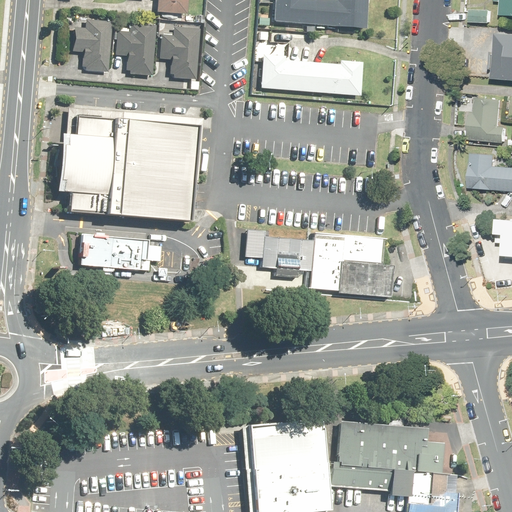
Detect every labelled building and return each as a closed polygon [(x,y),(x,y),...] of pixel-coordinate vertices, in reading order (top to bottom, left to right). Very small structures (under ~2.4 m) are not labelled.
[(181,13),(182,0),(153,0),(153,11),(181,13)] [(270,0),(269,22),(362,29),(364,0),(333,0),(333,1),(324,0),(270,0)] [(511,0),(494,0),(494,2),(500,2),(499,17),(511,17),(511,0)] [(490,11),(468,10),(468,24),(490,24),(490,11)] [(82,28),(69,27),(68,53),(79,53),(78,72),(105,72),(106,22),(82,21),(82,28)] [(121,32),(113,31),(112,57),(122,57),(121,70),(126,70),(125,74),(149,75),(151,25),(121,24),(121,32)] [(169,35),(156,35),(155,58),(168,59),(167,75),(171,75),(171,80),(192,81),(194,28),(170,27),(169,35)] [(490,70),(492,70),(491,80),(511,81),(511,35),(495,34),(494,51),(491,51),(490,70)] [(282,61),(282,57),(259,56),(257,88),(357,96),(359,63),(337,61),(337,65),(282,61)] [(508,126),(499,126),(501,101),(472,100),(471,113),(469,113),(468,141),(492,143),(507,144),(508,126)] [(190,125),(63,114),(55,207),(182,218),(190,125)] [(483,189),(511,190),(511,166),(492,166),(493,154),(468,153),(467,187),(483,188),(483,189)] [(511,221),(495,221),(495,238),(502,238),(501,258),(511,258),(511,221)] [(296,239),(231,233),(228,265),(294,271),(296,239)] [(298,233),(293,290),(376,298),(379,265),(368,264),(371,239),(298,233)] [(149,240),(82,234),(79,265),(150,271),(151,262),(161,262),(163,246),(149,245),(149,240)] [(248,511),(317,511),(324,511),(316,419),(240,425),(248,511)] [(335,422),(332,462),(328,461),(326,487),(403,494),(404,473),(440,476),(442,444),(424,442),(425,429),(335,422)] [(440,476),(404,473),(403,494),(401,511),(452,511),(454,493),(442,493),(443,476),(440,476)]
